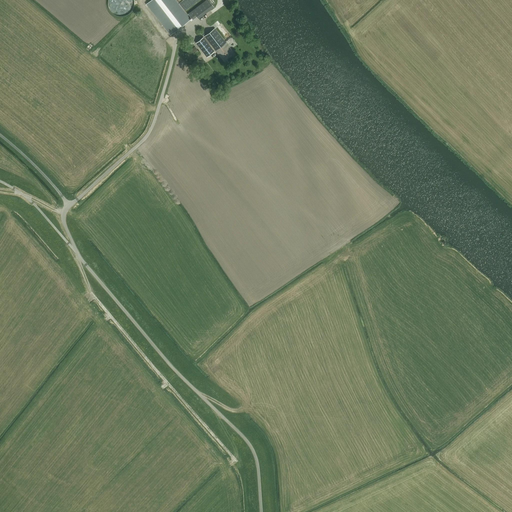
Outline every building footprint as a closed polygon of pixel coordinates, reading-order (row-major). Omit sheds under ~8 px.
[(190,20),(174,0),(151,0),(146,4),(170,35),(190,20)] [(214,7),(208,0),(206,0),(192,11),(198,19),(214,7)] [(235,54),(214,28),(204,36),(225,62),(235,54)] [(207,57),(214,52),(203,37),(196,43),(207,57)] [(185,54),(190,61),(200,53),(195,46),(185,54)]
